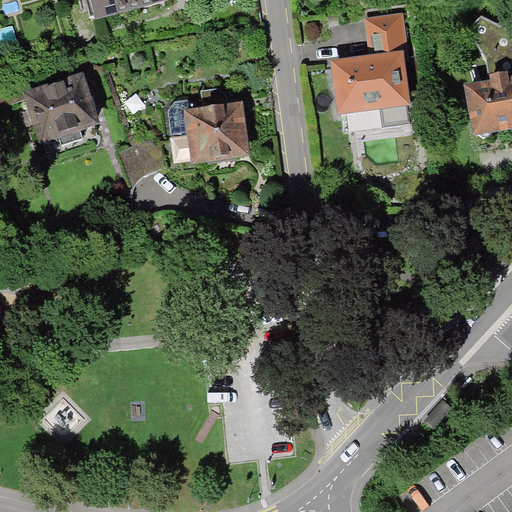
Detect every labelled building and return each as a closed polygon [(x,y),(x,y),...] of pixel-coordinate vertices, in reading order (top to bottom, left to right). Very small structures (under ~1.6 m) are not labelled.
[(168,0),(86,0),(91,19),(168,0)] [(331,60),(338,113),(381,107),(383,126),(411,123),(408,104),(412,104),(405,50),(408,50),(403,13),(365,18),(370,55),(331,60)] [(511,29),(482,16),(470,30),(487,61),(489,72),(511,68),(511,29)] [(464,84),(473,135),(511,128),(511,75),(509,76),(508,71),(491,74),(491,79),(464,84)] [(101,127),(84,75),(22,96),(39,147),(59,140),(61,148),(84,140),(82,134),(101,127)] [(170,139),(174,165),(248,156),(242,103),(230,104),(228,88),(203,91),(205,108),(186,111),(185,101),(176,102),(169,113),(172,138),(170,139)] [(136,147),(119,153),(131,186),(144,177),(165,168),(162,143),(136,147)]
